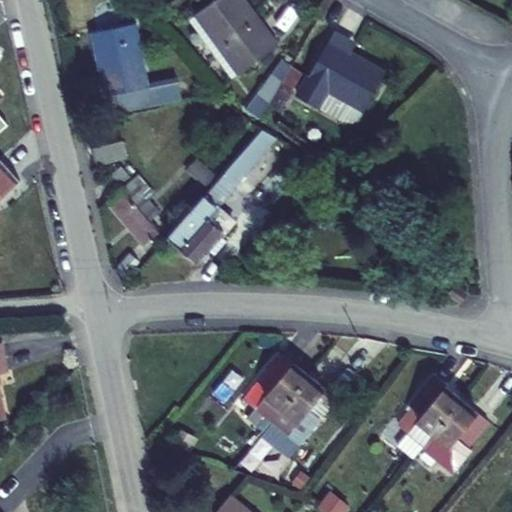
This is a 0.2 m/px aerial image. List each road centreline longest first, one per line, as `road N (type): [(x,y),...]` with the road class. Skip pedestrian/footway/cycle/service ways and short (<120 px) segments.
road 1 (residential): [(95,303),(298,305),(498,341)]
road 2 (residential): [(29,0),(95,303)]
road 3 (residential): [(511,93),(498,141),(498,341)]
road 4 (residential): [(95,303),(138,511)]
road 5 (residential): [(377,0),(511,79)]
